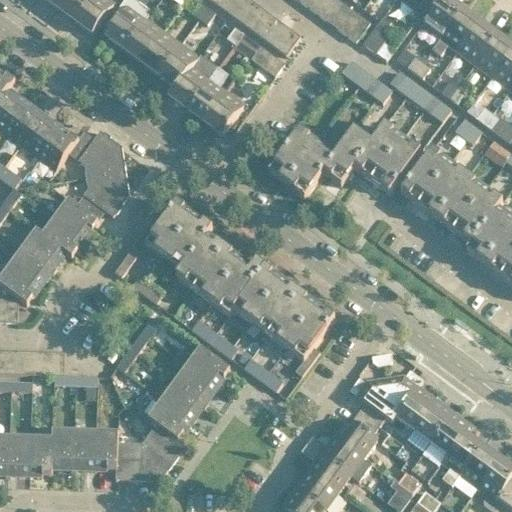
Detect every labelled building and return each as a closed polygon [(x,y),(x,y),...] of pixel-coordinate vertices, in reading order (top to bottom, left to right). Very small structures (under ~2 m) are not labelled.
[(40,0),(58,13),(67,0),(40,0)] [(75,26),(94,0),(67,0),(58,13),(75,26)] [(113,11),(98,0),(94,0),(75,26),(93,38),(113,11)] [(124,54),(144,26),(151,16),(129,0),(127,0),(103,34),(108,37),(106,41),(124,54)] [(219,11),(227,0),(212,0),(209,4),(219,11)] [(229,18),(242,0),(227,0),(219,11),(229,18)] [(238,25),(253,6),(244,0),(242,0),(229,18),(238,25)] [(308,12),(316,0),(301,0),(298,5),(308,12)] [(318,19),(331,0),(316,0),(308,12),(318,19)] [(327,26),(341,7),(332,0),(331,0),(318,19),(327,26)] [(430,0),(399,0),(399,1),(422,18),(434,2),(430,0)] [(442,41),(462,14),(444,1),(424,28),(442,41)] [(248,32),(262,13),(253,6),(238,25),(248,32)] [(200,24),(208,13),(201,7),(193,18),(200,24)] [(337,33),(351,14),(341,7),(327,26),(337,33)] [(216,19),(208,13),(200,24),(208,29),(216,19)] [(258,39),(272,20),(262,13),(248,32),(258,39)] [(347,40),(361,21),(351,14),(337,33),(347,40)] [(459,54),(480,26),(462,14),(442,41),(432,54),(440,60),(450,47),(459,54)] [(267,47),(282,27),(272,20),(258,39),(267,47)] [(371,28),(361,21),(347,40),(356,47),(371,28)] [(384,21),(381,25),(376,32),(383,38),(391,27),(384,21)] [(141,67),(162,39),(144,26),(124,54),(141,67)] [(477,67),(497,39),(480,26),(459,54),(477,67)] [(277,54),(291,34),(282,27),(267,47),(277,54)] [(389,42),(383,38),(376,32),(364,49),(376,59),(389,42)] [(235,49),(243,38),(235,33),(227,44),(235,49)] [(287,61),(301,41),(291,34),(277,54),(287,61)] [(255,58),(260,52),(243,38),(235,49),(242,55),(246,51),(255,58)] [(159,80),(179,52),(162,39),(141,67),(159,80)] [(494,80),(511,56),(511,50),(497,39),(477,67),(494,80)] [(176,92),(197,65),(179,52),(159,80),(175,92),(176,92)] [(260,52),(255,58),(251,64),(276,82),(285,70),(260,52)] [(405,54),(397,65),(408,72),(416,61),(405,54)] [(511,93),(511,56),(494,80),(511,93)] [(188,114),(218,74),(200,60),(197,65),(176,92),(175,92),(169,101),(188,114)] [(415,78),(423,67),(416,61),(408,72),(415,78)] [(392,96),(351,66),(342,78),(383,108),(392,96)] [(431,73),(423,67),(415,78),(423,84),(431,73)] [(15,86),(0,74),(0,106),(9,94),(15,86)] [(205,127),(226,99),(218,93),(227,80),(218,74),(188,114),(205,127)] [(399,76),(390,88),(443,127),(452,115),(399,76)] [(450,104),(458,93),(450,87),(442,98),(450,104)] [(466,98),(458,93),(450,104),(458,109),(466,98)] [(0,134),(3,137),(26,106),(9,94),(0,106),(0,134)] [(243,112),(226,99),(205,127),(223,140),(243,112)] [(21,150),(44,119),(26,106),(3,137),(21,150)] [(485,129),(493,118),(485,113),(477,124),(485,129)] [(500,124),(493,118),(485,129),(492,135),(500,124)] [(39,163),(61,132),(44,119),(21,150),(39,163)] [(464,143),(473,131),(464,124),(455,137),(464,143)] [(372,186),(403,143),(385,130),(372,148),(373,148),(355,173),(372,186)] [(473,150),(482,137),(473,131),(464,143),(473,150)] [(68,158),(78,145),(61,132),(39,163),(56,176),(69,159),(68,158)] [(287,190),(318,148),(300,135),(269,177),(287,190)] [(373,148),(372,148),(354,135),(335,160),(336,161),(324,177),(342,190),(355,173),(373,148)] [(126,177),(122,152),(100,136),(95,144),(84,137),(78,145),(68,158),(69,159),(85,171),(87,183),(126,177)] [(390,199),(421,157),(403,143),(372,186),(390,199)] [(493,147),(485,158),(502,171),(506,166),(511,160),(493,147)] [(305,203),(324,177),(336,161),(335,160),(318,148),(287,190),(305,203)] [(419,210),(450,168),(432,155),(401,197),(419,210)] [(493,165),(480,169),(485,184),(498,179),(493,165)] [(436,223),(467,181),(450,168),(419,210),(436,223)] [(12,176),(1,169),(0,170),(0,182),(5,186),(12,176)] [(22,184),(12,176),(5,186),(15,193),(22,184)] [(113,223),(129,201),(126,177),(87,183),(89,195),(76,211),(98,227),(105,216),(113,223)] [(454,236),(485,194),(467,181),(436,223),(454,236)] [(22,199),(15,193),(6,205),(14,211),(22,199)] [(497,213),(498,214),(503,207),(485,194),(454,236),(471,248),(497,213)] [(85,244),(98,227),(76,211),(68,204),(55,222),(85,244)] [(14,211),(6,205),(0,213),(0,218),(5,222),(14,211)] [(148,246),(146,249),(164,262),(195,221),(177,207),(157,234),(148,246)] [(484,268),(511,230),(511,224),(498,214),(497,213),(471,248),(466,255),(484,268)] [(213,234),(195,221),(164,262),(181,275),(207,240),(208,240),(213,234)] [(72,262),(85,244),(55,222),(43,239),(43,240),(66,257),(65,257),(72,262)] [(148,246),(157,234),(150,229),(141,242),(148,246)] [(502,281),(511,267),(511,230),(484,268),(502,281)] [(53,274),(65,257),(66,257),(43,240),(43,239),(36,234),(23,252),(53,274)] [(225,253),(208,240),(207,240),(181,275),(176,281),(194,295),(225,253)] [(139,258),(146,249),(148,246),(141,242),(133,254),(139,258)] [(40,292),(53,274),(23,252),(10,270),(40,292)] [(242,265),(225,253),(194,295),(211,307),(242,265)] [(131,271),(139,258),(133,254),(124,266),(131,271)] [(233,314),(264,272),(256,266),(252,273),(242,265),(211,307),(230,321),(234,314),(233,314)] [(131,271),(124,266),(115,278),(122,283),(131,271)] [(511,288),(511,267),(502,281),(511,288)] [(27,309),(40,292),(10,270),(0,283),(0,289),(18,303),(27,309)] [(281,284),(264,272),(233,314),(234,314),(250,326),(281,284)] [(141,297),(147,288),(139,282),(133,291),(141,297)] [(298,297),(281,284),(250,326),(268,339),(298,297)] [(149,303),(155,293),(147,288),(141,297),(149,303)] [(163,299),(155,293),(149,303),(157,308),(163,299)] [(285,351),(316,310),(298,297),(268,339),(285,351)] [(18,327),(18,303),(6,303),(6,327),(18,327)] [(335,324),(316,310),(285,351),(304,366),(305,365),(314,353),(335,324)] [(200,340),(207,331),(199,325),(192,334),(200,340)] [(159,331),(151,326),(143,337),(150,343),(159,331)] [(209,347),(216,338),(207,331),(200,340),(209,347)] [(142,354),(150,343),(143,337),(135,349),(142,354)] [(218,353),(224,344),(216,338),(209,347),(218,353)] [(226,359),(232,350),(224,344),(218,353),(226,359)] [(133,366),(142,354),(135,349),(126,361),(133,366)] [(240,356),(232,350),(226,359),(233,365),(240,356)] [(200,352),(187,370),(217,392),(230,374),(200,352)] [(320,357),(314,353),(305,365),(311,370),(320,357)] [(16,379),(17,355),(4,355),(4,379),(16,379)] [(28,379),(28,356),(17,355),(16,379),(28,379)] [(40,380),(40,356),(28,356),(28,379),(40,380)] [(52,380),(53,356),(40,356),(40,380),(52,380)] [(65,357),(53,356),(52,380),(55,380),(64,381),(65,357)] [(393,365),(392,359),(382,360),(384,370),(390,369),(393,365)] [(384,370),(382,360),(372,362),(373,369),(377,371),(384,370)] [(125,378),(133,366),(126,361),(117,373),(125,378)] [(252,379),(259,370),(251,364),(244,373),(252,379)] [(311,370),(305,365),(304,366),(296,377),(302,382),(311,370)] [(204,409),(217,392),(187,370),(174,387),(204,409)] [(260,385),(267,376),(259,370),(252,379),(260,385)] [(268,391),(275,381),(267,376),(260,385),(268,391)] [(404,385),(386,388),(392,428),(397,422),(417,394),(423,385),(411,376),(404,385)] [(69,390),(69,381),(64,381),(55,380),(54,390),(69,390)] [(83,390),(83,381),(69,381),(69,390),(83,390)] [(98,391),(98,382),(83,381),(83,390),(98,391)] [(283,387),(275,381),(268,391),(277,396),(283,387)] [(392,428),(386,388),(369,390),(360,383),(350,396),(366,408),(386,423),(392,428)] [(18,396),(18,387),(4,387),(4,396),(18,396)] [(33,397),(33,388),(18,387),(18,396),(33,397)] [(191,427),(204,409),(174,387),(161,405),(191,427)] [(413,434),(433,406),(417,394),(397,422),(413,434)] [(179,444),(191,427),(161,405),(148,423),(157,429),(178,445),(179,444)] [(431,447),(452,419),(433,406),(413,434),(431,447)] [(386,423),(366,408),(359,417),(379,432),(386,423)] [(372,442),(379,432),(359,417),(352,427),(350,425),(337,443),(364,464),(377,446),(372,442)] [(470,433),(452,419),(431,447),(448,460),(449,460),(465,438),(466,438),(470,433)] [(187,450),(179,444),(178,445),(157,429),(142,449),(161,486),(187,450)] [(74,473),(75,436),(52,435),(52,443),(53,443),(52,472),(53,472),(74,473)] [(95,474),(96,437),(75,436),(74,473),(95,474)] [(118,448),(118,437),(96,437),(95,474),(116,474),(117,474),(118,448)] [(450,495),(462,479),(482,451),(466,438),(465,438),(449,460),(448,460),(443,465),(452,471),(440,488),(450,495)] [(0,478),(8,479),(9,442),(0,441),(0,478)] [(30,480),(31,443),(9,442),(8,479),(30,480)] [(324,449),(313,442),(307,449),(318,457),(324,449)] [(53,443),(52,443),(31,443),(30,480),(52,480),(53,472),(52,472),(53,443)] [(372,469),(364,464),(337,443),(324,461),(351,481),(359,487),(372,469)] [(142,449),(118,448),(117,474),(116,474),(116,485),(161,486),(142,449)] [(313,465),(318,457),(307,449),(302,457),(313,465)] [(479,492),(500,463),(482,451),(462,479),(479,492)] [(351,481),(324,461),(311,478),(338,499),(351,481)] [(511,483),(511,472),(500,463),(479,492),(489,499),(484,507),(484,511),(485,511),(506,511),(497,505),(511,483)] [(328,511),(338,499),(311,478),(298,496),(319,511),(328,511)] [(405,495),(414,483),(406,478),(398,489),(405,495)] [(421,489),(414,483),(405,495),(413,500),(421,489)] [(511,483),(497,505),(511,502),(511,483)] [(319,511),(298,496),(285,511),(319,511)] [(423,511),(425,511),(433,502),(426,496),(417,508),(423,511)] [(437,511),(441,508),(433,502),(425,511),(437,511)] [(511,511),(511,502),(497,505),(506,511),(511,511)]
